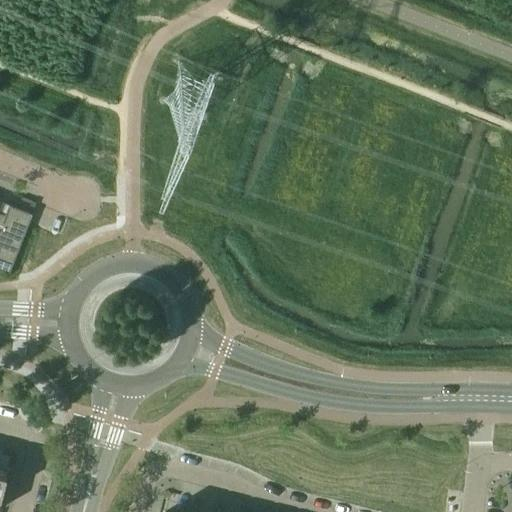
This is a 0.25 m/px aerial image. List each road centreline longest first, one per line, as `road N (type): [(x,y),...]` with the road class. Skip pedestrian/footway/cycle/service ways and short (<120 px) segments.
road 1 (tertiary): [(180,360),(341,406),(479,409)]
road 2 (tertiary): [(478,390),(344,385),(191,334)]
road 3 (residential): [(302,511),(163,460),(149,511)]
road 4 (tertiary): [(191,334),(181,290),(143,264),(92,276),(70,310)]
